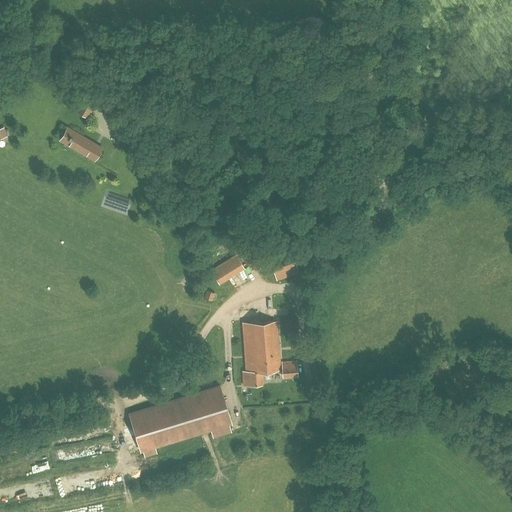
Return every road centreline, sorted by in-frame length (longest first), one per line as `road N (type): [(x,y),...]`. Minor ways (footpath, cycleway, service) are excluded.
road 1 (track): [(325,421),(300,344),(298,288),(242,296),(220,311),(159,391),(0,425)]
road 2 (unclassified): [(298,288),(320,256),(376,214),(380,198),(366,0)]
road 3 (track): [(263,290),(245,248),(194,248),(177,225)]
